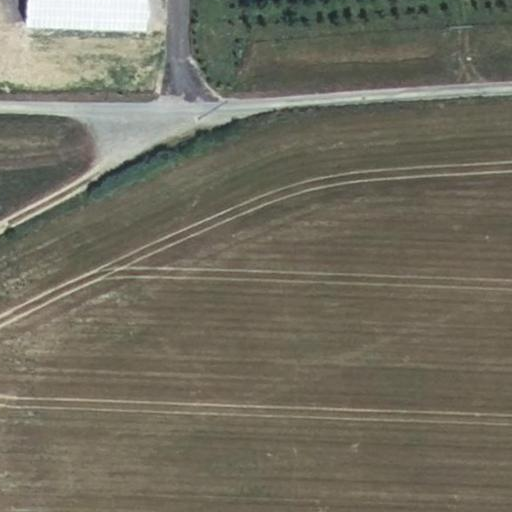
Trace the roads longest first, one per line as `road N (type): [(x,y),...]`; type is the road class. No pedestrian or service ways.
road 1 (unclassified): [(0,107),(213,112),(350,96),(511,92)]
road 2 (track): [(135,110),(135,134),(93,174),(0,226)]
